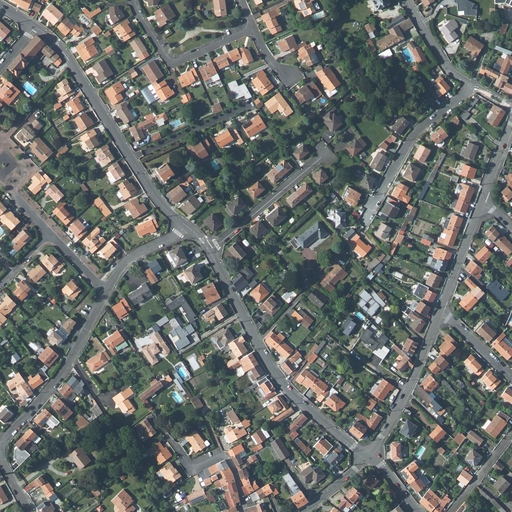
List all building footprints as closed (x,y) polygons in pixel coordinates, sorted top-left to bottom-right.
[(10,0),(19,4),(19,5),(28,9),(31,0),(10,0)] [(213,0),(215,16),(226,15),(225,8),(225,4),(226,4),(225,0),(213,0)] [(301,9),(305,16),(316,11),(311,1),(314,0),(294,0),(297,8),(298,8),(299,9),(300,9),(301,9)] [(372,0),(377,10),(390,3),(388,0),(372,0)] [(464,15),(477,15),(478,1),(470,0),(454,0),(454,2),(458,2),(458,10),(465,11),(464,15)] [(35,2),(32,9),(39,12),(42,5),(35,2)] [(158,21),(161,26),(167,23),(165,21),(168,19),(169,20),(175,16),(167,3),(154,12),(156,15),(159,20),(158,21)] [(51,4),(42,14),(54,25),(63,15),(51,4)] [(110,18),(114,23),(125,16),(121,11),(119,12),(119,10),(118,5),(110,7),(110,10),(109,10),(110,18)] [(268,26),(272,34),(282,30),(279,24),(278,24),(275,17),(278,15),(275,9),(261,16),(264,22),(265,21),(267,26),(268,26)] [(386,24),(389,30),(397,25),(405,20),(402,14),(386,24)] [(66,17),(57,27),(60,29),(60,30),(66,35),(70,31),(74,35),(80,28),(76,24),(74,26),(69,21),(70,20),(66,17)] [(402,34),(404,32),(403,31),(414,25),(409,18),(405,20),(397,25),(402,34)] [(118,29),(125,41),(135,34),(132,30),(131,30),(130,29),(131,28),(132,28),(127,19),(113,28),(115,31),(118,29)] [(458,36),(452,28),(457,24),(454,20),(447,21),(448,22),(440,29),(445,36),(449,43),(458,36)] [(0,40),(1,41),(3,38),(10,31),(0,21),(0,40)] [(365,25),(371,38),(378,34),(372,21),(365,25)] [(504,35),(508,24),(503,23),(499,33),(504,35)] [(377,41),(381,50),(385,48),(395,43),(404,38),(402,34),(397,25),(389,30),(391,34),(377,41)] [(77,37),(84,29),(81,27),(80,28),(74,35),(77,37)] [(8,68),(17,76),(21,71),(20,69),(23,66),(25,67),(29,62),(40,49),(54,63),(55,62),(59,57),(59,55),(37,35),(8,68)] [(291,48),(293,51),(298,49),(305,46),(303,42),(297,45),(292,35),(277,42),(282,52),(289,49),(291,48)] [(477,55),(483,45),(470,36),(464,46),(472,52),(469,57),(473,60),(475,57),(477,55)] [(76,47),(84,61),(98,52),(92,44),(95,42),(91,37),(76,47)] [(130,43),(138,56),(141,61),(149,55),(146,50),(147,50),(138,37),(130,43)] [(407,44),(411,50),(412,50),(413,49),(420,63),(425,60),(423,56),(424,56),(421,49),(419,50),(418,46),(415,48),(411,41),(407,44)] [(298,49),(299,53),(297,54),(299,59),(301,58),(303,59),(304,59),(305,59),(308,66),(315,63),(311,54),(315,52),(313,47),(312,47),(310,43),(306,45),(305,46),(298,49)] [(510,56),(511,51),(499,47),(495,45),(493,49),(501,52),(507,54),(510,56)] [(228,52),(232,62),(241,58),(244,64),(251,61),(249,55),(251,54),(249,50),(242,47),(238,49),(237,48),(228,52)] [(412,50),(419,65),(427,61),(424,56),(423,56),(425,60),(420,63),(413,49),(412,50)] [(214,58),(219,69),(233,62),(232,62),(228,52),(214,58)] [(507,54),(505,59),(499,57),(496,63),(495,63),(492,69),(499,73),(505,76),(506,73),(510,64),(511,64),(511,56),(510,56),(507,54)] [(96,77),(99,82),(113,74),(104,59),(92,66),(94,70),(97,69),(100,74),(96,77)] [(142,67),(152,83),(156,81),(162,77),(158,70),(159,70),(153,60),(142,67)] [(198,68),(204,81),(211,78),(213,82),(220,79),(217,73),(211,60),(207,62),(208,65),(209,67),(207,68),(206,66),(206,65),(198,68)] [(439,67),(437,63),(430,67),(433,71),(439,67)] [(416,65),(410,68),(413,74),(419,71),(419,70),(413,73),(412,71),(412,72),(411,70),(412,70),(411,69),(417,66),(416,65)] [(492,69),(486,66),(482,65),(479,72),(483,74),(484,72),(497,78),(499,73),(492,69)] [(186,72),(181,75),(181,76),(178,77),(182,87),(191,84),(190,83),(195,81),(195,82),(200,80),(194,67),(190,69),(191,71),(186,73),(186,72)] [(324,83),(330,91),(335,88),(340,84),(335,76),(328,67),(323,69),(317,72),(316,72),(320,78),(321,77),(325,82),(324,83)] [(425,70),(430,77),(434,74),(433,71),(430,67),(425,70)] [(128,72),(132,79),(138,75),(136,71),(135,72),(133,69),(128,72)] [(252,80),(263,95),(274,87),(268,79),(267,80),(264,77),(266,76),(266,75),(262,69),(256,74),(258,76),(252,80)] [(509,77),(505,76),(499,73),(497,78),(494,84),(500,88),(503,81),(506,82),(509,77)] [(439,90),(443,94),(450,87),(440,76),(435,81),(437,83),(441,88),(439,90)] [(0,89),(0,96),(9,105),(21,91),(7,79),(3,83),(5,84),(1,88),(2,89),(1,91),(0,90),(0,89)] [(60,88),(58,89),(62,96),(57,99),(59,103),(60,102),(64,100),(75,93),(73,89),(71,90),(69,86),(67,83),(69,83),(66,79),(57,84),(60,88)] [(156,81),(152,83),(140,91),(149,104),(159,98),(160,97),(163,101),(174,93),(172,90),(170,91),(169,88),(164,80),(158,84),(156,81)] [(234,80),(228,84),(231,91),(232,91),(234,96),(235,97),(236,98),(237,98),(239,98),(244,95),(246,99),(252,97),(245,84),(239,87),(238,86),(237,84),(236,84),(234,80)] [(294,94),(301,103),(306,100),(306,101),(314,95),(316,98),(322,93),(312,80),(309,82),(302,87),(303,89),(300,91),(299,90),(299,91),(294,94)] [(511,85),(506,82),(503,81),(500,88),(511,93),(511,85)] [(110,98),(114,104),(123,99),(119,93),(124,89),(119,82),(104,91),(109,99),(110,98)] [(356,86),(359,90),(362,87),(357,82),(354,83),(356,86)] [(327,94),(329,97),(337,91),(335,88),(330,91),(327,94)] [(282,111),(286,116),(293,111),(286,102),(285,103),(283,100),(284,99),(279,92),(264,103),(272,113),(278,109),(280,112),(282,111)] [(432,99),(426,93),(421,97),(427,104),(432,99)] [(72,109),(75,114),(84,108),(81,104),(79,102),(81,102),(77,96),(67,103),(69,107),(70,106),(72,109)] [(465,109),(468,112),(478,100),(475,97),(473,99),(465,109)] [(121,118),(125,124),(134,118),(129,111),(126,106),(127,105),(126,104),(129,103),(127,100),(125,102),(115,108),(117,111),(116,112),(119,115),(120,115),(122,118),(121,118)] [(487,121),(496,127),(506,111),(497,106),(487,121)] [(460,116),(464,120),(470,113),(468,112),(465,109),(460,116)] [(74,119),(82,131),(94,123),(91,118),(89,119),(87,117),(88,116),(86,112),(74,119)] [(147,120),(129,128),(130,132),(131,131),(133,136),(136,141),(145,137),(140,127),(142,127),(143,129),(157,123),(158,126),(164,124),(163,121),(168,119),(165,112),(154,117),(147,120)] [(324,122),(332,131),(342,123),(334,113),(333,115),(330,112),(323,117),(326,120),(324,122)] [(243,126),(250,137),(266,127),(258,115),(254,117),(254,118),(243,126)] [(391,128),(400,135),(407,126),(409,122),(402,116),(399,120),(398,119),(391,128)] [(451,120),(456,126),(459,121),(458,118),(456,116),(451,120)] [(21,131),(17,135),(17,138),(19,140),(22,140),(24,139),(27,142),(30,138),(32,138),(35,135),(34,133),(35,132),(36,130),(37,131),(43,125),(36,119),(29,126),(27,124),(25,126),(25,129),(22,132),(21,131)] [(430,136),(437,144),(438,146),(442,146),(444,144),(444,141),(443,139),(448,135),(442,127),(430,136)] [(88,145),(90,149),(100,143),(97,138),(96,138),(94,136),(95,135),(97,134),(93,128),(80,137),(86,146),(88,145)] [(215,138),(220,147),(233,140),(234,141),(237,140),(240,138),(235,128),(229,131),(228,130),(215,138)] [(321,135),(325,141),(332,137),(328,131),(321,135)] [(150,136),(153,141),(161,137),(159,132),(150,136)] [(397,137),(391,134),(386,139),(383,141),(387,146),(392,142),(394,142),(397,137)] [(347,149),(353,156),(367,144),(360,137),(356,140),(349,145),(350,147),(347,149)] [(187,147),(197,163),(201,160),(200,159),(208,154),(208,155),(213,152),(210,147),(206,150),(205,148),(210,145),(206,138),(200,141),(196,143),(197,145),(193,147),(191,144),(187,147)] [(37,139),(30,145),(33,149),(32,149),(43,162),(53,153),(42,140),(40,142),(37,139)] [(464,156),(473,160),(478,145),(469,142),(466,148),(464,156)] [(95,151),(103,163),(106,164),(115,158),(113,154),(112,155),(110,152),(111,152),(109,148),(107,144),(95,151)] [(293,153),(299,160),(309,151),(303,144),(293,153)] [(413,157),(423,162),(430,150),(420,144),(413,157)] [(62,155),(70,149),(67,146),(59,152),(62,155)] [(370,166),(379,171),(385,161),(384,161),(387,157),(378,152),(376,156),(375,156),(370,166)] [(434,168),(437,169),(439,165),(445,154),(442,152),(434,168)] [(276,167),(282,175),(291,168),(284,160),(276,167)] [(116,180),(116,181),(126,174),(124,170),(123,171),(121,169),(117,162),(108,167),(113,176),(116,180)] [(152,169),(164,185),(168,182),(166,180),(174,174),(166,163),(158,169),(156,166),(152,169)] [(403,176),(413,181),(420,169),(410,163),(407,168),(408,168),(403,176)] [(460,174),(473,178),(476,169),(463,164),(461,170),(460,174)] [(267,174),(274,182),(282,175),(276,167),(267,174)] [(427,181),(430,182),(432,182),(437,169),(434,168),(432,171),(427,181)] [(313,176),(319,184),(328,177),(321,169),(313,176)] [(186,180),(188,183),(192,179),(193,181),(196,178),(199,183),(201,186),(205,183),(197,171),(186,180)] [(33,183),(29,187),(35,194),(42,188),(41,187),(47,181),(49,184),(52,180),(46,173),(43,176),(38,172),(32,178),(34,181),(35,181),(33,183)] [(360,184),(369,189),(375,179),(366,174),(360,184)] [(123,196),(125,199),(137,191),(135,187),(132,188),(131,187),(132,186),(130,183),(127,179),(118,185),(121,189),(119,190),(123,196)] [(179,185),(167,193),(175,203),(178,201),(178,202),(187,194),(183,189),(189,185),(188,183),(186,180),(179,185)] [(248,190),(254,198),(265,189),(258,181),(248,190)] [(399,182),(392,195),(407,203),(410,197),(405,194),(408,187),(399,182)] [(504,200),(507,198),(508,200),(511,196),(511,185),(509,182),(506,185),(507,186),(505,188),(501,192),(503,195),(501,197),(504,200)] [(199,191),(200,193),(203,191),(208,188),(205,183),(201,186),(197,188),(199,191)] [(296,191),(302,198),(312,190),(306,183),(296,191)] [(417,198),(421,200),(429,185),(425,183),(421,190),(417,198)] [(460,196),(470,200),(474,188),(462,183),(460,187),(461,187),(463,188),(461,191),(460,196)] [(54,184),(45,192),(48,195),(49,194),(57,202),(64,195),(54,184)] [(345,200),(355,205),(358,200),(358,199),(359,199),(359,198),(359,197),(361,194),(350,187),(348,191),(349,192),(347,196),(345,200)] [(206,198),(208,203),(210,201),(215,199),(209,189),(204,192),(207,197),(206,198)] [(286,200),(292,207),(302,198),(296,191),(286,200)] [(181,206),(188,215),(201,203),(200,203),(197,199),(194,195),(181,206)] [(455,209),(465,213),(470,200),(460,196),(459,196),(455,209)] [(104,215),(106,217),(112,213),(99,197),(93,201),(104,215)] [(129,209),(134,218),(148,210),(143,203),(140,205),(138,202),(139,201),(137,197),(124,205),(127,210),(129,209)] [(233,214),(234,214),(245,205),(239,197),(227,206),(227,207),(233,214)] [(390,198),(382,213),(393,219),(399,208),(397,207),(399,203),(390,198)] [(0,216),(2,219),(9,211),(7,209),(0,201),(0,216)] [(60,205),(53,211),(55,214),(56,213),(66,225),(74,217),(63,206),(62,207),(60,205)] [(408,214),(414,216),(417,208),(413,206),(411,209),(408,214)] [(225,209),(231,216),(233,214),(227,207),(225,209)] [(266,217),(274,227),(286,216),(279,208),(274,212),(273,211),(266,217)] [(341,209),(335,209),(335,217),(334,218),(334,221),(335,222),(335,227),(345,227),(345,212),(341,212),(341,209)] [(2,219),(0,220),(4,224),(5,223),(11,229),(20,221),(16,217),(13,215),(14,214),(10,211),(9,211),(2,219)] [(213,213),(205,221),(213,231),(222,224),(213,213)] [(404,222),(407,223),(409,220),(412,221),(414,216),(408,214),(404,222)] [(442,227),(445,228),(457,233),(462,219),(452,215),(450,220),(446,218),(442,227)] [(78,219),(69,227),(72,230),(77,235),(76,236),(79,239),(88,231),(85,228),(86,227),(82,223),(78,219)] [(136,227),(140,236),(150,232),(151,231),(152,232),(157,231),(155,227),(152,221),(152,219),(136,227)] [(250,229),(256,237),(266,229),(259,221),(250,229)] [(289,241),(296,249),(301,245),(303,248),(315,239),(318,236),(321,239),(327,233),(318,222),(296,239),(295,237),(289,241)] [(376,234),(385,238),(391,227),(382,223),(376,234)] [(493,241),(496,238),(498,240),(503,235),(500,232),(500,233),(499,233),(495,229),(496,229),(492,225),(485,233),(493,241)] [(12,240),(15,243),(13,245),(14,248),(17,251),(23,246),(23,244),(24,243),(25,244),(31,238),(29,236),(30,235),(30,233),(28,231),(29,230),(26,227),(12,240)] [(350,240),(356,234),(352,228),(345,235),(350,240)] [(438,241),(450,245),(452,246),(454,241),(457,233),(445,228),(443,233),(446,234),(444,239),(440,237),(438,241)] [(91,233),(82,241),(86,245),(87,244),(91,248),(89,250),(92,253),(102,244),(108,238),(106,236),(103,236),(101,238),(98,235),(98,232),(95,229),(91,233)] [(398,242),(400,243),(404,235),(402,235),(404,231),(399,230),(398,233),(399,233),(394,241),(398,242)] [(422,238),(433,242),(434,239),(428,236),(429,235),(424,233),(422,238)] [(348,241),(352,245),(357,250),(356,251),(363,257),(372,247),(368,244),(367,245),(358,238),(360,236),(356,234),(350,240),(348,241)] [(508,255),(511,250),(511,243),(506,238),(507,238),(503,235),(498,240),(496,243),(508,255)] [(100,251),(107,259),(111,255),(111,254),(114,252),(117,249),(117,248),(120,246),(113,239),(100,251)] [(388,252),(392,254),(398,242),(394,241),(388,252)] [(235,257),(238,260),(246,254),(236,242),(228,249),(232,253),(233,252),(236,256),(235,257)] [(283,251),(275,242),(269,247),(276,256),(283,251)] [(483,263),(486,260),(493,254),(484,246),(475,255),(483,263)] [(178,247),(167,254),(170,260),(173,258),(174,260),(177,265),(187,259),(184,254),(182,255),(178,247)] [(336,252),(340,255),(342,253),(345,256),(348,253),(342,247),(338,250),(336,252)] [(438,259),(447,263),(449,258),(449,257),(450,257),(452,253),(439,247),(437,253),(440,254),(438,259)] [(376,258),(366,269),(369,272),(372,268),(379,262),(380,261),(385,255),(382,253),(377,259),(376,258)] [(41,260),(51,271),(52,270),(56,274),(60,270),(59,269),(63,265),(59,260),(58,261),(55,258),(52,254),(49,257),(47,255),(41,260)] [(382,260),(384,262),(386,260),(387,261),(391,256),(387,254),(382,260)] [(436,258),(433,257),(430,265),(444,271),(447,263),(438,259),(436,258)] [(146,276),(152,284),(158,281),(153,274),(161,268),(155,259),(147,264),(149,268),(152,272),(146,276)] [(478,279),(481,275),(479,273),(482,269),(471,260),(465,268),(478,279)] [(377,272),(383,264),(380,262),(378,264),(373,269),(377,272)] [(27,274),(35,282),(42,276),(46,276),(48,274),(46,272),(39,264),(34,269),(31,272),(30,271),(27,274)] [(321,282),(331,292),(334,287),(332,286),(339,278),(341,280),(347,273),(338,264),(321,282)] [(184,271),(192,284),(202,277),(199,273),(198,273),(196,270),(197,269),(194,265),(184,271)] [(239,273),(232,280),(238,292),(248,282),(246,281),(253,274),(246,266),(241,270),(245,274),(242,276),(239,273)] [(367,277),(370,279),(377,272),(373,269),(367,277)] [(286,270),(279,277),(284,282),(291,275),(286,270)] [(426,283),(437,288),(442,277),(431,272),(426,283)] [(364,280),(370,286),(374,282),(370,279),(367,277),(364,280)] [(464,281),(473,290),(470,293),(477,300),(480,297),(481,297),(483,297),(486,294),(476,284),(468,277),(464,281)] [(494,277),(489,283),(494,288),(491,291),(502,301),(510,292),(504,286),(501,290),(498,287),(501,284),(494,277)] [(61,290),(65,293),(66,292),(69,295),(70,295),(73,299),(78,294),(77,293),(81,290),(78,286),(78,287),(75,284),(77,283),(73,279),(62,289),(61,290)] [(13,292),(21,301),(28,294),(26,293),(30,289),(22,280),(18,285),(19,286),(20,287),(18,290),(17,289),(13,292)] [(254,280),(249,285),(252,288),(257,283),(254,280)] [(271,291),(262,282),(260,283),(269,292),(271,291)] [(128,295),(134,304),(138,302),(139,304),(146,299),(145,298),(152,294),(145,283),(141,285),(142,287),(128,295)] [(208,304),(220,298),(212,283),(202,288),(203,292),(207,299),(205,300),(208,304)] [(250,293),(259,302),(269,292),(260,283),(250,293)] [(432,302),(436,294),(428,289),(418,284),(413,294),(423,300),(423,298),(432,302)] [(308,297),(320,307),(327,299),(324,296),(316,289),(308,297)] [(382,307),(385,303),(382,300),(377,294),(373,290),(369,294),(363,289),(358,295),(361,299),(362,300),(361,301),(360,300),(357,304),(371,317),(375,312),(374,311),(373,310),(375,309),(376,309),(379,305),(382,307)] [(385,297),(380,291),(377,294),(382,300),(385,297)] [(467,311),(476,301),(477,300),(470,293),(469,292),(459,303),(467,311)] [(277,298),(273,294),(259,308),(262,311),(264,309),(267,312),(267,311),(269,312),(272,316),(281,307),(274,301),(277,298)] [(7,313),(8,314),(12,309),(11,309),(16,304),(7,295),(4,298),(5,300),(0,305),(0,311),(4,316),(7,313)] [(166,306),(170,311),(180,305),(187,315),(185,316),(190,323),(194,321),(198,318),(182,295),(172,301),(166,306)] [(112,307),(120,319),(128,313),(127,311),(131,309),(124,298),(120,301),(121,302),(112,307)] [(415,309),(427,317),(430,313),(428,311),(430,307),(420,301),(415,309)] [(203,315),(207,321),(215,316),(214,315),(215,314),(219,320),(228,314),(221,303),(212,309),(203,315)] [(410,326),(419,332),(425,322),(424,321),(426,319),(419,314),(405,304),(401,310),(415,320),(410,326)] [(314,321),(306,314),(301,309),(298,313),(303,318),(299,322),(307,329),(314,321)] [(292,315),(298,321),(299,322),(303,318),(298,313),(295,311),(292,315)] [(165,316),(159,320),(162,325),(168,321),(165,316)] [(348,317),(342,326),(345,328),(342,333),(347,336),(350,332),(353,333),(359,324),(348,317)] [(74,321),(70,318),(68,319),(66,321),(65,320),(61,322),(62,326),(59,330),(67,337),(70,333),(69,332),(73,327),(72,327),(76,322),(74,321)] [(175,329),(180,325),(179,324),(175,318),(169,321),(175,329)] [(370,322),(367,319),(361,326),(365,329),(367,326),(370,322)] [(488,341),(496,334),(484,322),(477,330),(488,341)] [(175,329),(169,332),(172,337),(177,334),(180,339),(174,343),(179,350),(190,343),(186,336),(194,330),(192,326),(190,323),(185,327),(182,329),(180,325),(175,329)] [(378,348),(381,349),(388,338),(382,332),(379,337),(380,338),(377,342),(376,340),(373,339),(369,337),(373,332),(367,329),(368,327),(367,326),(365,329),(359,338),(362,341),(362,342),(365,344),(365,343),(369,345),(367,347),(373,351),(374,349),(376,350),(378,348)] [(51,339),(49,342),(53,345),(56,343),(57,344),(59,343),(61,345),(67,337),(59,330),(56,327),(48,336),(51,339)] [(223,347),(225,346),(228,344),(235,340),(230,332),(229,333),(226,329),(218,334),(211,338),(215,344),(217,343),(220,349),(223,347)] [(128,345),(126,343),(119,332),(118,330),(114,333),(115,334),(104,341),(110,350),(113,355),(118,352),(117,351),(122,348),(122,349),(128,345)] [(119,332),(126,343),(128,342),(126,339),(127,338),(122,330),(119,332)] [(265,338),(267,340),(266,341),(269,345),(270,344),(275,348),(282,341),(285,337),(279,333),(277,336),(271,331),(265,338)] [(148,345),(141,349),(152,365),(158,361),(154,355),(161,350),(163,354),(166,355),(169,353),(170,350),(157,332),(150,336),(154,342),(155,344),(152,346),(151,344),(148,346),(148,345)] [(507,360),(511,354),(511,348),(510,346),(509,347),(501,339),(504,336),(505,335),(503,332),(491,344),(494,346),(494,347),(507,360)] [(445,341),(442,344),(443,345),(439,348),(441,350),(446,355),(447,356),(458,344),(448,334),(443,338),(445,341)] [(224,349),(226,352),(231,348),(237,358),(237,357),(247,351),(242,343),(245,341),(242,336),(239,338),(239,337),(235,340),(228,344),(225,346),(223,347),(224,349)] [(511,344),(504,336),(501,339),(509,347),(510,346),(511,348),(511,344)] [(403,352),(410,358),(418,343),(408,338),(402,349),(404,350),(403,352)] [(275,348),(286,358),(293,351),(282,341),(275,348)] [(395,367),(402,373),(409,365),(412,368),(414,363),(410,358),(403,352),(394,344),(392,347),(404,358),(399,362),(397,360),(396,363),(397,364),(395,367)] [(38,357),(48,367),(53,362),(53,361),(56,358),(59,355),(48,346),(38,357)] [(111,359),(105,350),(102,353),(107,361),(111,359)] [(282,365),(288,374),(289,373),(291,376),(297,370),(295,368),(298,366),(297,365),(294,362),(300,357),(302,356),(298,352),(296,350),(292,353),(294,355),(282,365)] [(87,363),(92,372),(108,361),(107,361),(102,353),(101,352),(91,359),(92,360),(87,363)] [(307,360),(311,363),(317,355),(314,352),(309,357),(307,360)] [(9,358),(13,364),(20,358),(16,353),(9,358)] [(232,365),(233,367),(234,366),(235,368),(241,363),(243,367),(242,367),(245,372),(250,369),(254,366),(258,364),(251,353),(239,361),(235,363),(232,365)] [(475,373),(482,365),(471,354),(464,362),(475,373)] [(442,370),(447,364),(449,366),(450,365),(443,358),(440,355),(433,362),(442,370)] [(226,363),(228,367),(232,365),(235,363),(233,360),(232,359),(226,363)] [(435,373),(436,372),(439,375),(443,371),(442,370),(433,362),(428,367),(435,373)] [(250,375),(253,381),(256,379),(257,380),(266,375),(265,372),(263,373),(258,364),(254,366),(257,371),(253,373),(250,375)] [(26,378),(33,388),(49,378),(41,368),(36,372),(38,374),(32,379),(30,376),(26,378)] [(296,379),(301,383),(302,381),(305,383),(309,387),(310,387),(316,378),(309,372),(305,369),(296,379)] [(309,372),(316,378),(317,377),(319,375),(311,369),(309,372)] [(492,390),(500,381),(489,370),(480,379),(492,390)] [(7,383),(11,389),(16,385),(17,387),(25,399),(33,393),(19,373),(15,375),(16,377),(7,383)] [(139,396),(151,412),(152,411),(151,409),(153,408),(146,398),(163,385),(162,384),(163,383),(165,385),(172,380),(168,374),(158,381),(139,396)] [(439,381),(431,374),(430,375),(438,383),(440,382),(439,381)] [(430,375),(419,386),(433,399),(437,403),(438,401),(438,400),(439,399),(436,396),(431,391),(438,384),(438,383),(430,375)] [(80,382),(73,376),(66,384),(75,392),(80,397),(84,392),(84,391),(80,382)] [(258,389),(266,400),(276,394),(274,390),(275,389),(268,380),(267,380),(265,377),(249,387),(250,389),(259,384),(260,385),(261,387),(258,389)] [(310,387),(317,392),(316,393),(320,396),(328,386),(317,377),(316,378),(310,387)] [(455,377),(452,380),(455,382),(462,388),(461,389),(463,391),(466,387),(455,377)] [(442,378),(439,381),(440,382),(447,389),(450,387),(450,386),(442,378)] [(372,394),(373,395),(379,387),(387,393),(390,389),(391,390),(394,386),(383,379),(378,386),(373,394),(372,394)] [(175,383),(183,395),(186,393),(183,388),(180,384),(178,381),(175,383)] [(416,383),(414,389),(429,404),(433,399),(419,386),(416,383)] [(60,391),(71,401),(76,396),(74,393),(75,392),(66,384),(60,391)] [(370,392),(373,394),(378,386),(375,384),(370,390),(370,392)] [(127,410),(129,413),(135,410),(127,399),(131,396),(130,395),(134,393),(129,387),(122,392),(122,391),(112,398),(117,404),(118,404),(124,413),(127,410)] [(190,399),(193,398),(186,387),(185,387),(183,388),(186,393),(190,399)] [(373,395),(382,401),(387,393),(379,387),(373,395)] [(511,403),(511,390),(507,387),(501,396),(511,403)] [(326,395),(329,397),(327,400),(325,403),(328,405),(330,404),(332,405),(332,408),(335,410),(337,410),(339,407),(339,405),(342,401),(335,396),(338,392),(332,388),(326,395)] [(281,407),(283,410),(288,407),(279,394),(274,397),(276,400),(268,406),(273,413),(281,407)] [(190,399),(197,410),(203,406),(196,395),(193,398),(190,399)] [(59,399),(73,412),(75,410),(61,396),(59,399)] [(367,403),(373,407),(377,402),(371,398),(367,403)] [(63,417),(66,420),(73,412),(59,399),(58,399),(51,406),(56,411),(57,410),(60,412),(58,413),(63,417)] [(433,399),(429,404),(440,415),(445,410),(437,403),(433,399)] [(92,412),(96,417),(103,413),(97,404),(90,409),(92,412)] [(0,412),(0,418),(4,423),(13,414),(5,407),(0,412)] [(275,424),(294,411),(291,407),(272,420),(275,424)] [(34,420),(41,427),(52,415),(45,408),(34,420)] [(226,413),(233,424),(235,422),(239,420),(233,409),(226,413)] [(506,422),(510,417),(509,417),(500,411),(497,414),(484,430),(495,438),(507,422),(506,422)] [(82,416),(89,423),(96,417),(92,412),(87,416),(84,413),(82,416)] [(355,416),(373,430),(382,418),(374,413),(369,420),(369,421),(365,419),(366,418),(358,412),(355,416)] [(284,430),(293,439),(298,434),(295,430),(307,418),(302,413),(284,430)] [(78,419),(85,426),(89,423),(82,416),(78,419)] [(75,422),(82,428),(85,426),(78,419),(75,422)] [(135,426),(142,436),(145,434),(148,438),(156,432),(153,428),(146,419),(135,426)] [(356,422),(353,420),(346,427),(349,430),(356,422)] [(407,420),(399,432),(409,438),(417,426),(407,420)] [(349,430),(359,438),(366,429),(357,421),(356,422),(349,430)] [(438,425),(429,435),(432,438),(436,442),(446,432),(438,425)] [(179,434),(184,439),(185,438),(194,431),(189,426),(179,434)] [(224,431),(231,442),(247,433),(244,428),(242,429),(241,427),(239,429),(238,427),(233,430),(231,426),(224,431)] [(22,437),(28,443),(32,439),(36,435),(30,428),(22,437)] [(260,430),(266,439),(269,436),(264,428),(260,430)] [(192,448),(196,453),(200,449),(200,450),(206,446),(203,443),(204,442),(195,430),(194,431),(185,438),(188,442),(189,441),(193,446),(194,447),(192,448)] [(258,443),(266,439),(260,430),(253,435),(258,443)] [(469,433),(466,436),(478,446),(483,440),(471,430),(469,433)] [(62,438),(66,441),(74,435),(70,432),(62,438)] [(460,432),(453,439),(459,445),(466,437),(460,432)] [(268,439),(270,443),(278,438),(276,435),(268,439)] [(19,441),(16,445),(17,447),(15,449),(14,457),(17,460),(16,461),(19,465),(25,460),(30,455),(23,448),(28,443),(22,437),(18,440),(19,441)] [(281,460),(290,455),(279,437),(278,438),(270,443),(281,460)] [(294,441),(303,451),(306,448),(297,437),(294,441)] [(324,455),(333,446),(322,437),(314,446),(324,455)] [(157,459),(160,464),(172,456),(167,448),(165,449),(164,448),(160,442),(151,448),(153,451),(157,458),(157,459)] [(391,443),(392,459),(401,459),(400,443),(391,443)] [(228,451),(231,457),(238,453),(241,458),(247,454),(240,444),(228,451)] [(438,444),(436,448),(441,454),(444,450),(438,444)] [(420,445),(415,456),(420,458),(426,447),(420,445)] [(69,454),(75,462),(77,460),(82,467),(91,461),(80,446),(69,454)] [(303,451),(307,455),(311,450),(307,447),(306,448),(303,451)] [(323,460),(331,468),(341,458),(339,455),(341,453),(336,448),(333,452),(334,453),(332,455),(330,453),(323,460)] [(472,449),(465,459),(474,466),(482,456),(472,449)] [(231,457),(236,467),(241,464),(243,467),(248,465),(257,459),(255,455),(247,459),(247,460),(243,462),(238,453),(231,457)] [(207,477),(207,478),(210,477),(211,476),(216,474),(220,472),(220,471),(229,467),(225,460),(219,463),(216,464),(204,470),(204,471),(207,477)] [(308,460),(300,466),(303,470),(310,464),(308,460)] [(424,471),(415,460),(414,461),(423,473),(424,471)] [(498,472),(504,466),(497,460),(492,467),(498,472)] [(410,483),(423,473),(414,461),(401,471),(410,483)] [(167,479),(170,484),(181,476),(175,468),(174,469),(172,467),(173,467),(169,462),(159,469),(165,479),(167,479)] [(238,470),(241,479),(248,477),(250,483),(254,490),(259,487),(256,484),(255,480),(253,481),(251,476),(249,476),(246,470),(250,469),(248,465),(243,467),(238,470)] [(298,474),(305,483),(312,478),(316,482),(325,475),(318,466),(317,467),(315,468),(314,466),(312,468),(310,465),(298,474)] [(220,472),(224,478),(233,474),(229,467),(220,471),(220,472)] [(204,471),(198,474),(201,480),(207,477),(204,471)] [(291,497),(298,508),(308,501),(301,490),(289,473),(283,476),(295,495),(291,497)] [(379,480),(372,473),(368,477),(369,478),(368,479),(364,482),(371,488),(379,480)] [(423,473),(410,483),(417,492),(430,482),(423,473)] [(23,488),(26,492),(32,487),(34,485),(36,488),(40,486),(43,483),(45,483),(47,486),(50,485),(47,480),(45,481),(42,477),(44,476),(42,474),(23,488)] [(214,482),(216,487),(221,485),(223,490),(224,490),(228,488),(227,484),(235,481),(233,474),(224,478),(214,482)] [(493,486),(501,493),(510,483),(504,478),(502,476),(493,486)] [(207,478),(204,480),(206,485),(212,482),(211,480),(210,477),(207,478)] [(241,479),(244,486),(246,485),(250,493),(254,490),(250,483),(248,477),(241,479)] [(224,493),(230,508),(235,506),(234,503),(230,493),(237,491),(238,491),(235,481),(227,484),(228,488),(229,491),(225,492),(224,493)] [(45,494),(46,495),(51,491),(54,489),(50,485),(47,486),(45,483),(43,483),(40,486),(42,489),(45,494)] [(262,488),(266,495),(272,492),(275,489),(271,483),(262,488)] [(244,486),(241,487),(245,496),(250,493),(246,485),(244,486)] [(353,487),(345,495),(353,502),(356,505),(360,500),(359,500),(357,498),(361,494),(363,496),(365,494),(355,485),(353,487)] [(477,486),(475,488),(479,492),(490,501),(492,499),(481,489),(477,486)] [(91,491),(96,497),(101,494),(99,491),(97,487),(91,491)] [(250,495),(254,502),(266,495),(262,488),(256,491),(256,492),(250,495)] [(134,500),(123,489),(122,490),(131,499),(130,499),(130,504),(134,500)] [(112,500),(120,508),(119,509),(116,511),(125,511),(126,511),(129,511),(132,510),(133,511),(135,509),(130,504),(130,499),(131,499),(122,490),(112,500)] [(202,490),(187,496),(190,504),(196,502),(200,500),(206,498),(202,490)] [(234,503),(235,506),(240,504),(237,491),(230,493),(234,503)] [(426,492),(419,501),(431,511),(439,503),(438,503),(431,496),(426,492)] [(48,498),(51,501),(53,501),(54,500),(58,497),(59,496),(57,493),(56,494),(55,493),(53,494),(48,498)] [(440,500),(433,494),(431,496),(438,503),(440,500)] [(445,495),(432,511),(439,511),(443,507),(447,502),(448,502),(450,499),(447,497),(448,495),(447,494),(445,496),(445,495)] [(207,497),(210,503),(211,503),(215,501),(212,495),(210,496),(207,497)] [(353,502),(345,495),(341,499),(342,500),(338,505),(345,511),(346,511),(349,509),(348,508),(353,502)] [(205,503),(207,505),(210,503),(207,497),(206,498),(200,500),(202,503),(205,501),(205,503)] [(492,499),(490,501),(499,509),(498,510),(500,511),(506,511),(501,506),(493,498),(492,499)] [(152,505),(156,508),(162,502),(158,499),(156,501),(152,505)] [(111,501),(119,509),(120,508),(112,500),(111,501)] [(385,511),(388,511),(390,511),(399,504),(396,501),(384,511),(385,511)] [(36,507),(37,511),(48,511),(52,509),(54,508),(52,504),(47,507),(48,508),(47,509),(45,507),(46,506),(43,502),(36,507)] [(464,502),(455,511),(460,511),(464,508),(467,504),(464,502)] [(390,511),(403,511),(406,510),(401,503),(399,504),(390,511)]
